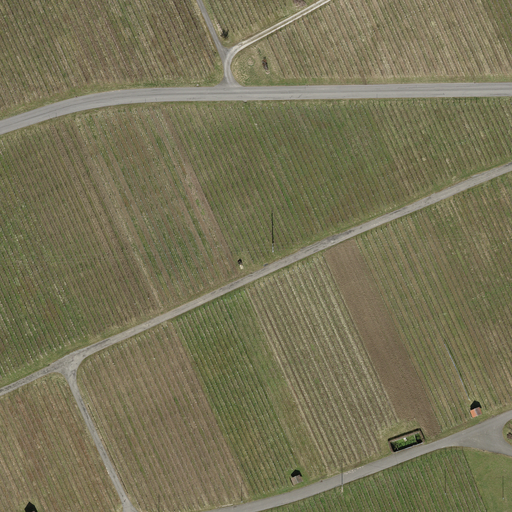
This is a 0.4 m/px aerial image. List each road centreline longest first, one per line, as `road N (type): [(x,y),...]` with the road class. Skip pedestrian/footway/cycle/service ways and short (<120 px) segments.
road 1 (track): [(0,392),(511,167)]
road 2 (unclassified): [(511,90),(107,99),(0,128)]
road 3 (track): [(511,417),(228,511)]
road 4 (track): [(65,364),(130,511)]
road 5 (track): [(327,0),(227,55),(228,94)]
